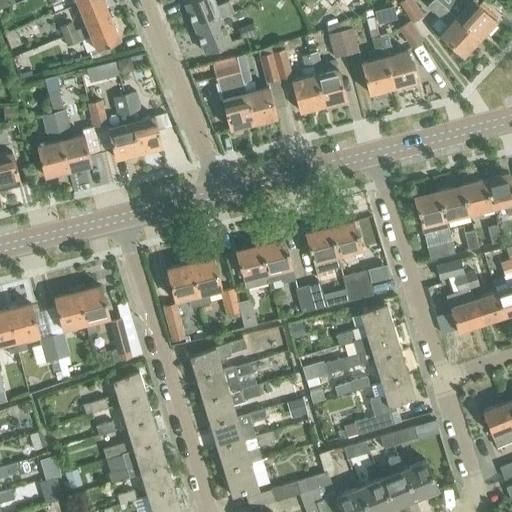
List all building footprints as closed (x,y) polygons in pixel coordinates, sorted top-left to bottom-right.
[(103,0),(83,0),(77,3),(85,25),(109,15),(103,0)] [(193,0),(185,4),(195,28),(220,18),(213,0),(193,0)] [(401,0),(399,2),(413,22),(423,15),(412,0),(401,0)] [(462,55),(478,38),(437,0),(431,0),(427,6),(447,25),(439,34),(462,55)] [(437,0),(478,38),(495,20),(473,0),(470,0),(463,8),(453,0),(437,0)] [(382,14),(373,17),(392,87),(415,81),(407,50),(392,54),(387,33),(382,14)] [(66,44),(78,40),(89,35),(94,48),(119,38),(109,15),(85,25),(74,30),(62,35),(63,38),(16,58),(19,65),(67,47),(66,44)] [(368,93),(392,87),(373,17),(366,18),(376,58),(360,62),(368,93)] [(204,52),(230,42),(220,18),(195,28),(204,52)] [(58,25),(62,35),(74,30),(70,21),(58,25)] [(398,27),(411,47),(421,41),(408,21),(398,27)] [(334,57),(346,54),(340,30),(338,23),(326,26),(327,33),(334,57)] [(251,24),(237,29),(241,39),(255,33),(251,24)] [(358,51),(351,27),(340,30),(346,54),(358,51)] [(284,49),(270,52),(277,78),(290,74),(284,49)] [(316,51),(307,53),(321,105),(345,99),(335,60),(322,64),(321,63),(320,63),(316,51)] [(265,81),(277,78),(270,52),(259,55),(265,81)] [(241,82),(244,92),(252,122),(275,116),(268,86),(254,89),(245,53),(235,56),(241,82)] [(299,110),(321,105),(307,53),(301,55),(304,67),(302,68),(304,76),(291,80),(299,110)] [(241,82),(235,56),(211,62),(213,69),(216,79),(217,83),(232,80),(233,84),(241,82)] [(128,59),(117,62),(119,74),(127,72),(130,67),(128,59)] [(115,62),(107,64),(110,77),(118,75),(115,62)] [(56,78),(45,81),(53,112),(62,109),(57,91),(59,90),(56,78)] [(135,91),(124,94),(138,151),(161,145),(153,114),(140,118),(137,107),(139,107),(135,91)] [(221,97),(229,128),(252,122),(244,92),(221,97)] [(107,126),(115,157),(138,151),(124,94),(104,99),(110,125),(107,126)] [(87,103),(93,126),(107,122),(101,96),(88,99),(89,102),(87,103)] [(62,109),(53,112),(67,169),(89,164),(87,154),(81,132),(72,134),(64,108),(62,109)] [(14,109),(4,109),(5,121),(15,121),(14,109)] [(36,144),(44,175),(67,169),(53,112),(41,115),(48,141),(36,144)] [(93,126),(81,129),(81,132),(87,154),(99,151),(93,126)] [(11,151),(0,153),(0,186),(19,182),(11,151)] [(511,184),(510,185),(508,174),(483,180),(491,207),(504,204),(506,214),(511,212),(511,184)] [(469,212),(491,207),(483,180),(460,186),(469,212)] [(460,186),(436,191),(445,218),(469,212),(460,186)] [(447,226),(445,218),(436,191),(412,197),(416,214),(418,213),(420,224),(422,233),(447,226)] [(355,231),(352,221),(327,227),(336,253),(361,247),(357,231),(355,231)] [(497,224),(487,226),(491,243),(501,241),(497,224)] [(312,259),(336,253),(327,227),(304,233),(308,249),(309,248),(312,259)] [(464,232),(468,249),(478,247),(474,230),(464,232)] [(283,239),(258,245),(271,281),(281,278),(282,282),(295,279),(291,265),(287,250),(285,250),(283,239)] [(451,241),(427,247),(430,259),(454,253),(451,241)] [(244,288),(271,281),(258,245),(234,251),(238,267),(239,267),(242,277),(244,288)] [(212,257),(189,263),(200,305),(210,302),(206,291),(220,287),(212,257)] [(507,289),(495,293),(503,316),(511,313),(511,268),(509,258),(499,261),(507,289)] [(439,278),(463,272),(459,260),(436,266),(439,278)] [(190,308),(200,305),(189,263),(166,269),(174,299),(187,296),(190,308)] [(367,270),(342,277),(345,291),(348,299),(348,300),(373,293),(367,270)] [(478,286),(473,271),(464,274),(469,289),(478,286)] [(457,332),(481,324),(473,300),(469,289),(464,274),(454,278),(458,289),(457,290),(457,291),(445,295),(457,332)] [(319,282),(307,285),(314,309),(325,306),(325,305),(348,299),(345,291),(323,297),(319,282)] [(100,285),(76,291),(85,322),(88,333),(97,330),(94,320),(108,316),(100,285)] [(301,312),(314,309),(307,285),(294,288),(301,312)] [(226,315),(240,312),(237,302),(234,287),(219,291),(226,315)] [(62,328),(85,322),(76,291),(54,297),(62,328)] [(481,324),(503,316),(495,293),(473,300),(481,324)] [(257,324),(250,299),(237,302),(240,312),(244,327),(257,324)] [(30,303),(7,309),(17,351),(27,349),(24,337),(37,334),(30,303)] [(119,360),(140,355),(125,303),(117,305),(120,318),(110,321),(119,360)] [(175,303),(164,306),(172,341),(184,338),(175,303)] [(353,341),(353,342),(393,326),(386,303),(360,313),(364,325),(352,329),(353,330),(337,335),(340,345),(353,341)] [(8,353),(17,351),(7,309),(0,310),(0,343),(5,342),(8,353)] [(301,325),(290,328),(293,339),(304,336),(301,325)] [(324,363),(327,373),(374,359),(400,349),(393,326),(353,342),(357,353),(324,363)] [(63,332),(50,335),(56,358),(68,355),(63,332)] [(39,338),(40,344),(44,361),(56,358),(50,335),(38,338),(39,338)] [(189,357),(196,380),(222,369),(218,358),(246,348),(242,337),(215,347),(189,357)] [(374,359),(381,382),(407,372),(400,349),(374,359)] [(271,368),(268,358),(253,362),(256,373),(271,368)] [(253,371),(250,362),(222,369),(196,380),(203,403),(255,383),(252,372),(253,371)] [(113,380),(120,404),(145,393),(138,370),(113,380)] [(394,403),(414,395),(407,372),(381,382),(371,385),(374,397),(369,399),(375,416),(355,422),(358,433),(394,423),(390,411),(396,410),(394,403)] [(311,396),(323,393),(317,376),(306,379),(311,396)] [(343,393),(369,386),(367,376),(350,380),(350,382),(341,385),(343,393)] [(203,403),(210,426),(236,416),(233,405),(245,401),(244,398),(274,389),(271,380),(255,384),(255,383),(203,403)] [(145,393),(120,404),(126,427),(152,417),(145,393)] [(511,393),(511,394),(511,398),(503,401),(511,422),(511,393)] [(105,397),(82,403),(85,413),(108,407),(105,397)] [(302,399),(288,403),(292,417),(306,412),(302,399)] [(495,447),(511,439),(511,422),(503,401),(481,411),(495,447)] [(28,402),(21,404),(24,413),(31,410),(28,402)] [(267,418),(264,409),(237,417),(236,416),(210,426),(217,449),(244,440),(255,437),(251,423),(267,418)] [(126,427),(133,450),(158,439),(152,417),(126,427)] [(96,426),(99,435),(115,430),(112,421),(96,426)] [(414,425),(389,432),(392,443),(417,436),(414,425)] [(39,431),(29,434),(34,450),(44,447),(39,431)] [(255,437),(258,446),(274,441),(271,432),(255,437)] [(383,446),(392,443),(389,432),(379,435),(383,446)] [(140,473),(165,463),(158,439),(133,450),(140,473)] [(250,462),(244,440),(217,449),(224,472),(250,462)] [(346,459),(369,451),(366,440),(343,447),(346,459)] [(124,442),(103,448),(105,458),(126,451),(124,442)] [(392,507),(414,497),(397,455),(387,459),(393,473),(380,478),(392,507)] [(397,455),(414,497),(437,488),(425,459),(403,469),(397,455)] [(268,482),(261,459),(250,462),(224,472),(231,495),(257,486),(268,482)] [(511,461),(498,467),(503,479),(511,475),(511,461)] [(7,475),(17,472),(14,463),(4,466),(7,475)] [(140,473),(147,496),(172,485),(165,463),(140,473)] [(109,471),(112,482),(129,476),(126,466),(109,471)] [(76,469),(64,473),(69,488),(81,485),(76,469)] [(368,511),(358,487),(335,497),(326,471),(318,473),(323,485),(327,496),(316,500),(320,511),(368,511)] [(299,493),(323,485),(318,473),(296,481),(271,488),(275,500),(299,493)] [(45,479),(52,501),(61,498),(54,477),(45,479)] [(380,478),(358,487),(368,511),(379,511),(392,507),(380,478)] [(151,511),(170,511),(179,508),(172,485),(147,496),(151,511)] [(323,485),(299,493),(304,505),(316,500),(327,496),(323,485)] [(0,511),(1,511),(0,507),(0,502),(20,497),(17,487),(0,492),(0,511)] [(119,504),(136,498),(133,489),(116,494),(119,504)] [(320,511),(316,500),(304,505),(306,511),(320,511)]
